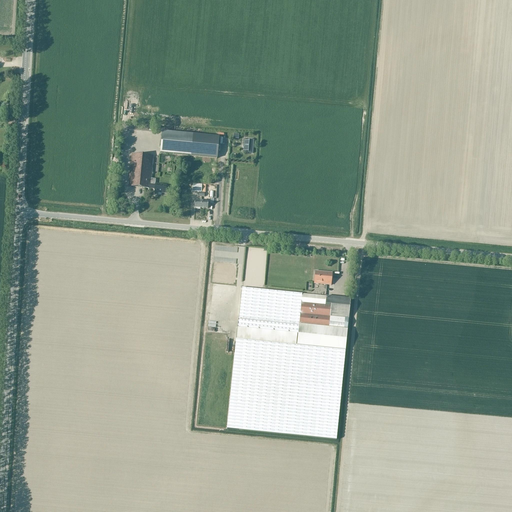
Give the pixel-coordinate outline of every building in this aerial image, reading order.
[(219,137),(187,134),(162,132),(161,154),(218,159),(219,137)] [(243,151),(248,152),(248,153),(247,153),(248,153),(248,150),(253,151),(254,140),(249,140),(249,141),(244,141),(243,151)] [(152,179),(154,156),(132,154),(129,187),(155,189),(154,193),(166,194),(167,186),(163,185),(163,184),(155,184),(156,179),(152,179)] [(193,184),(193,192),(202,192),(203,185),(193,184)] [(313,283),(332,285),(333,273),(315,271),(313,283)] [(302,294),(242,288),(239,320),(238,320),(236,340),(297,346),(290,410),(339,415),(341,389),(350,299),(327,296),(326,297),(302,294)] [(205,319),(205,329),(223,330),(223,320),(205,319)] [(229,404),(290,410),(297,346),(236,340),(229,404)] [(229,404),(227,429),(336,440),(339,415),(290,410),(229,404)]
